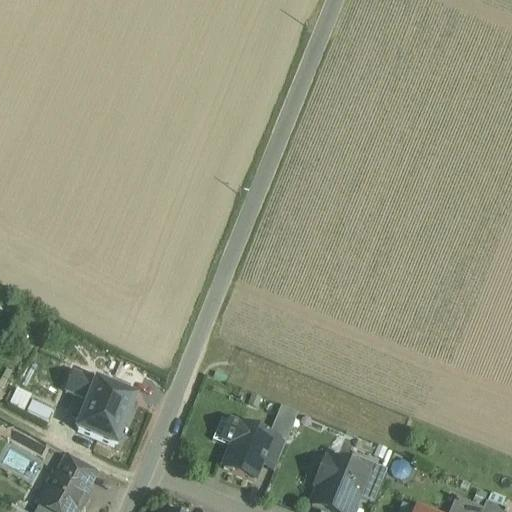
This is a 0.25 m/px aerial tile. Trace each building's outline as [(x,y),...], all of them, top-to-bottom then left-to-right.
[(96,384),(75,376),(68,394),(89,403),(96,384)] [(134,400),(96,384),(89,403),(77,433),(115,448),(134,400)] [(12,405),(26,409),(30,395),(16,391),(12,405)] [(47,422),(52,411),(32,400),(26,411),(47,422)] [(271,439),(240,427),(222,471),(253,484),(259,469),(262,470),(268,454),(265,453),(271,439)] [(286,444),(271,438),(271,439),(265,453),(268,454),(262,470),(259,469),(273,475),(286,444)] [(96,475),(67,459),(56,478),(85,494),(96,475)] [(386,473),(358,461),(354,472),(366,478),(357,500),(372,506),(386,473)] [(354,472),(329,463),(329,464),(326,463),(315,489),(318,490),(311,507),(324,511),(352,511),(357,500),(366,478),(354,472)] [(56,478),(55,478),(38,509),(39,509),(43,511),(76,511),(86,495),(85,494),(56,478)] [(481,511),(455,501),(450,511),(481,511)]
